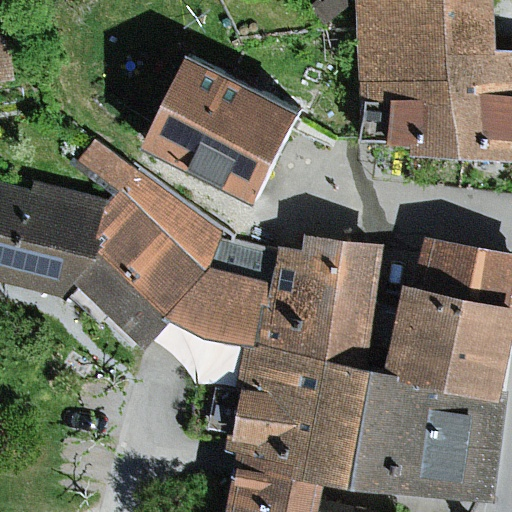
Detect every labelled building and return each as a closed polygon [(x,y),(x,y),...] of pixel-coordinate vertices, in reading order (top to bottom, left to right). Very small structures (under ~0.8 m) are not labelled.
[(348,0),(317,0),(309,6),(321,24),(350,3),(348,0)] [(486,0),(352,0),(353,131),(511,151),(511,44),(488,44),(486,0)] [(5,27),(0,27),(0,78),(11,77),(5,27)] [(191,57),(147,148),(257,200),(300,109),(191,57)] [(115,188),(137,168),(92,133),(74,156),(115,188)] [(163,311),(206,263),(218,238),(222,229),(137,168),(115,188),(104,197),(90,247),(66,276),(137,342),(163,311)] [(29,186),(0,178),(0,274),(56,288),(66,276),(90,247),(104,197),(31,178),(29,186)] [(358,358),(378,238),(299,228),(298,243),(272,239),(269,249),(242,338),(358,358)] [(394,274),(376,362),(489,383),(511,280),(511,246),(417,231),(408,277),(394,274)] [(245,243),(218,238),(206,263),(163,311),(195,330),(242,338),(269,249),(245,243)] [(315,470),(334,473),(358,358),(242,338),(232,383),(222,436),(232,438),(229,455),(315,470)] [(376,362),(358,358),(334,473),(485,493),(500,386),(489,383),(376,362)] [(222,436),(232,383),(196,376),(186,429),(222,436)] [(351,511),(308,504),(315,470),(229,455),(217,511),(351,511)]
